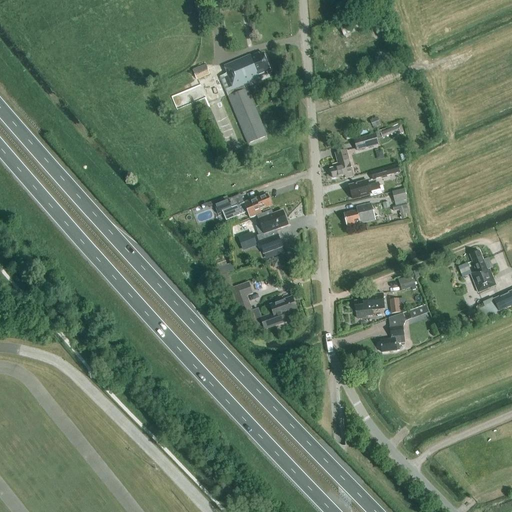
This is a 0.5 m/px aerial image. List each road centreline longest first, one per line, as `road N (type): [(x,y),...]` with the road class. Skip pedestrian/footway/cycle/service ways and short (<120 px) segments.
road 1 (unclassified): [(449,511),(363,417),(329,343),(301,0)]
road 2 (trunk): [(375,511),(0,107)]
road 3 (trunk): [(0,147),(331,511)]
